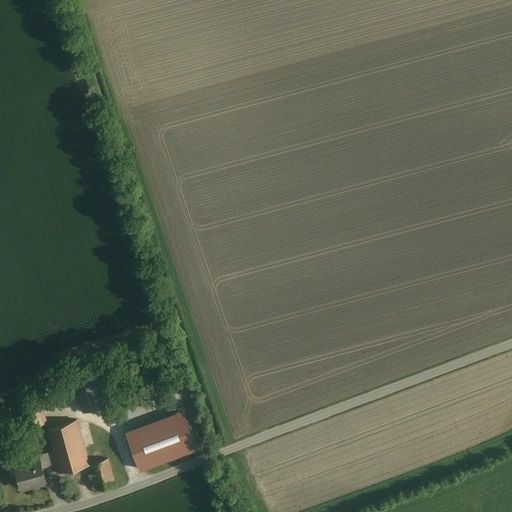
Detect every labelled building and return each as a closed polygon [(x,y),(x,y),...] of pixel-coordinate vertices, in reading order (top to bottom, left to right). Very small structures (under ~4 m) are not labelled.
[(104,366),(74,374),(85,411),(98,408),(115,402),(104,366)] [(46,421),(39,393),(19,398),(27,426),(46,421)] [(77,421),(48,428),(60,471),(88,463),(77,421)] [(32,483),(45,479),(40,459),(16,466),(23,487),(33,485),(32,483)] [(114,483),(108,459),(91,463),(98,488),(114,483)]
